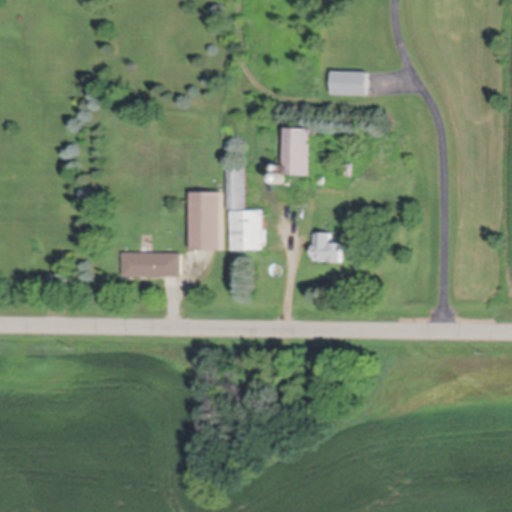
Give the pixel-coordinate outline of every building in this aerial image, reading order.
[(333,71),(369,72),(368,95),(333,94),(333,71)] [(289,176),(291,129),(318,130),(316,177),(289,176)] [(340,163),(353,163),(353,177),(340,177),(340,163)] [(230,169),(249,168),(249,211),(231,211),(230,169)] [(290,180),(289,181),(289,182),(289,183),(288,183),(288,184),(287,184),(286,185),(285,185),(284,185),(283,185),(282,185),(281,185),(281,184),(280,184),(279,183),(279,182),(278,182),(278,181),(278,180),(278,179),(278,178),(278,177),(279,177),(279,176),(280,175),(281,175),(281,174),(282,174),(283,174),(284,174),(285,174),(286,174),(287,174),(287,175),(288,175),(288,176),(289,176),(289,177),(289,178),(290,179),(290,180)] [(316,177),(326,177),(326,185),(316,185),(316,177)] [(195,193),(225,193),(225,251),(195,251),(195,193)] [(235,251),(234,212),(267,211),(268,250),(235,251)] [(316,258),(317,234),(320,234),(320,233),(333,234),(333,244),(345,245),(345,264),(333,263),(333,262),(317,262),(317,258),(316,258)] [(125,254),(184,254),(184,277),(125,277),(125,254)]
